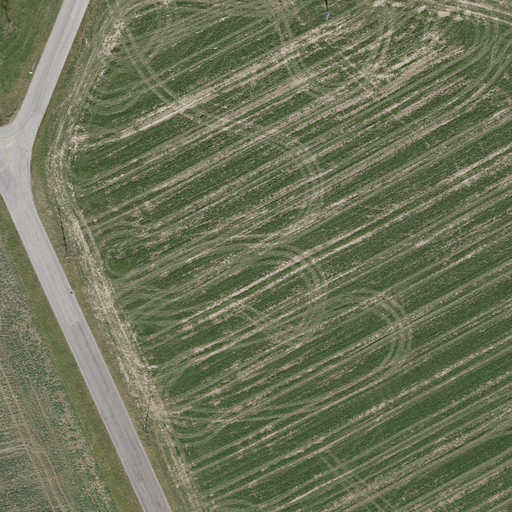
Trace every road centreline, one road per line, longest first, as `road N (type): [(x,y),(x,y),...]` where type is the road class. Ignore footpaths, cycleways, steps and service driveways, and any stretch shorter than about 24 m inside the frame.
road 1 (tertiary): [(10,171),(160,511)]
road 2 (unclassified): [(76,0),(10,171)]
